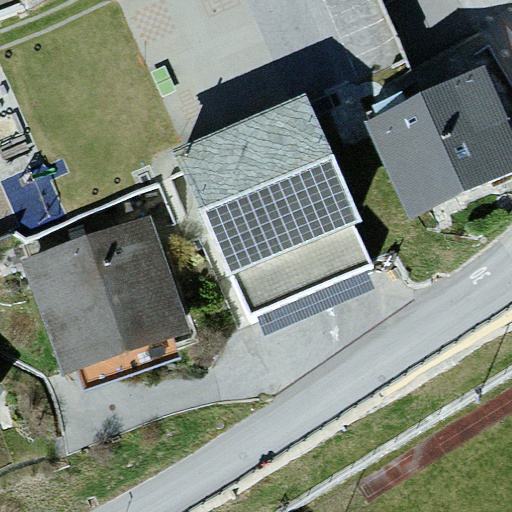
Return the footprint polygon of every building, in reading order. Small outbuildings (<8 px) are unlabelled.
[(10,0),(22,24),(65,0),(10,0)] [(295,113),(351,89),(310,0),(107,0),(183,165),(295,113)] [(342,141),(388,243),(511,187),(511,157),(477,80),(342,141)] [(166,173),(239,326),(368,266),(295,113),(183,165),(166,173)] [(20,267),(54,382),(181,345),(146,230),(20,267)]
